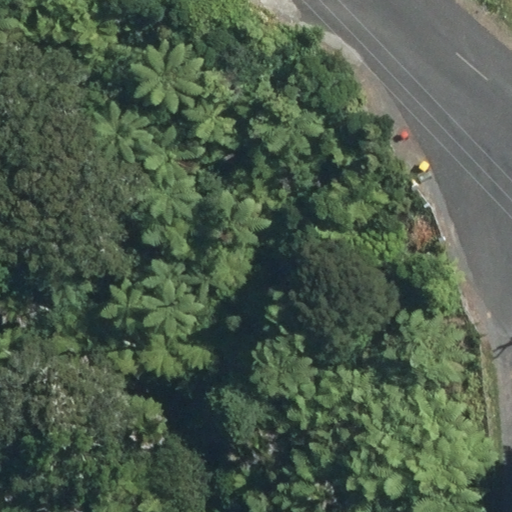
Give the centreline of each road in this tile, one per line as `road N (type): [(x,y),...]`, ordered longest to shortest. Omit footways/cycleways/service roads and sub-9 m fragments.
road 1 (unknown): [(511,296),(474,71)]
road 2 (residential): [(403,0),(511,98)]
